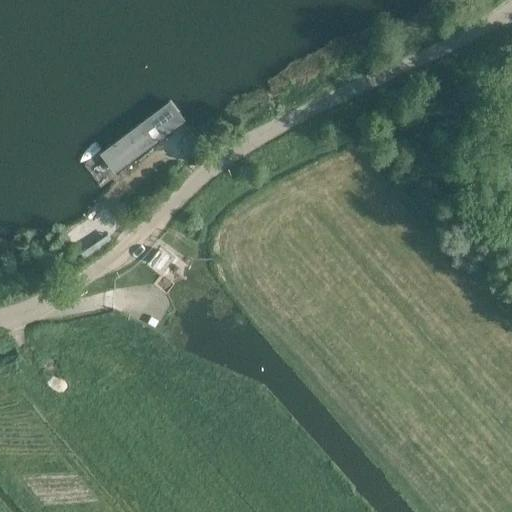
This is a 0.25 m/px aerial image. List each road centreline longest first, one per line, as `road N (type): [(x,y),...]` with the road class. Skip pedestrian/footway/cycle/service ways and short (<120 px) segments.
road 1 (unclassified): [(0,321),(31,313),(274,126),(511,5)]
road 2 (track): [(135,511),(33,372),(13,317)]
